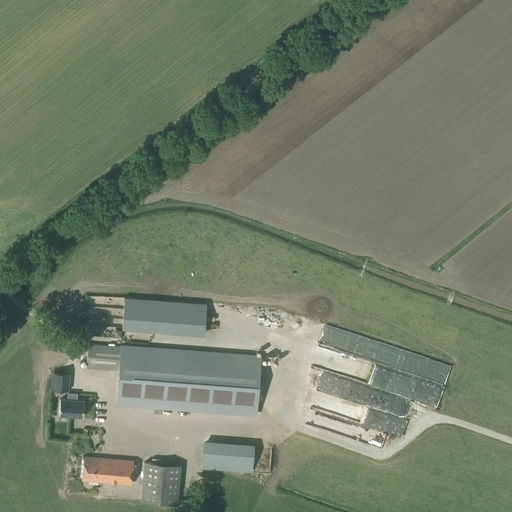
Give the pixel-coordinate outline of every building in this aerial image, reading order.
[(134,329),(136,298),(124,297),(122,328),(134,329)] [(121,346),(89,344),(87,368),(118,370),(121,346)] [(118,370),(116,403),(256,414),(260,357),(121,346),(118,370)] [(68,390),(69,374),(63,373),(52,372),(52,385),(51,389),(68,390)] [(384,384),(386,376),(373,373),(371,381),(384,384)] [(389,382),(387,391),(436,402),(441,383),(411,375),(409,383),(397,381),(397,384),(389,382)] [(67,393),(67,400),(60,399),(58,415),(82,417),(83,401),(76,400),(77,394),(67,393)] [(366,422),(369,412),(344,403),(340,414),(366,422)] [(401,431),(404,416),(395,414),(392,429),(401,431)] [(370,440),(379,442),(382,428),(373,427),(370,440)] [(201,434),(200,465),(252,467),(253,436),(201,434)] [(133,460),(84,456),(81,480),(131,485),(133,460)] [(144,462),(140,500),(140,501),(177,504),(181,465),(144,462)]
